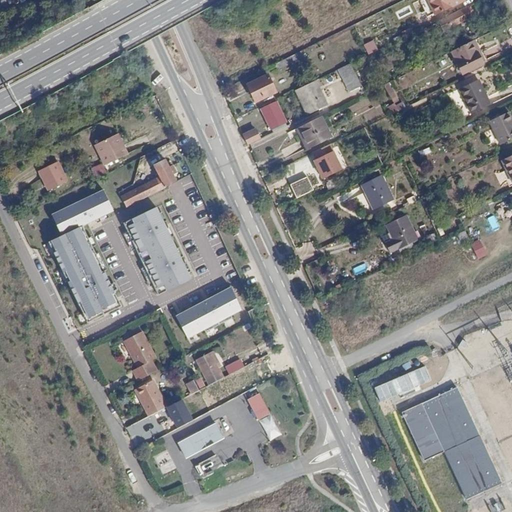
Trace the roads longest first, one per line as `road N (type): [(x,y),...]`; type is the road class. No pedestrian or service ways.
road 1 (primary): [(140,0),(312,380)]
road 2 (primary): [(330,373),(166,0)]
road 3 (residential): [(159,511),(0,204)]
road 4 (primary): [(0,100),(188,0)]
road 5 (residential): [(186,511),(345,451)]
road 6 (primary): [(139,0),(0,74)]
